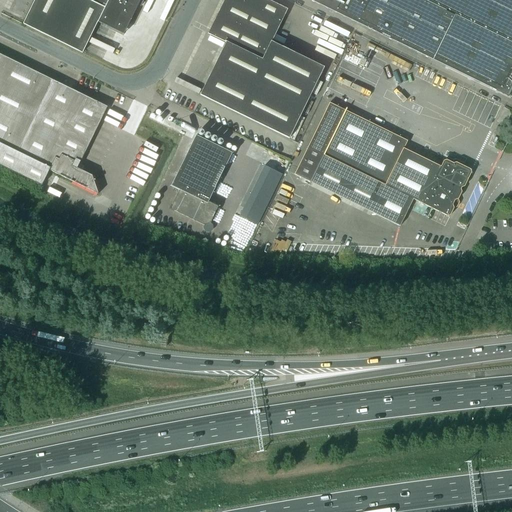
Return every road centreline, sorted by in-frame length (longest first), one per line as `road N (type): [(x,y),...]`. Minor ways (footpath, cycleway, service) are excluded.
road 1 (motorway): [(511,390),(314,413),(0,471)]
road 2 (motorway): [(440,360),(0,441)]
road 3 (trunk): [(440,360),(204,366),(103,353),(0,327)]
road 4 (unclassified): [(192,0),(160,64),(138,82),(115,80),(0,24)]
road 5 (motorway): [(305,511),(511,484)]
road 6 (unknown): [(195,123),(166,189),(164,216),(204,238),(225,223)]
